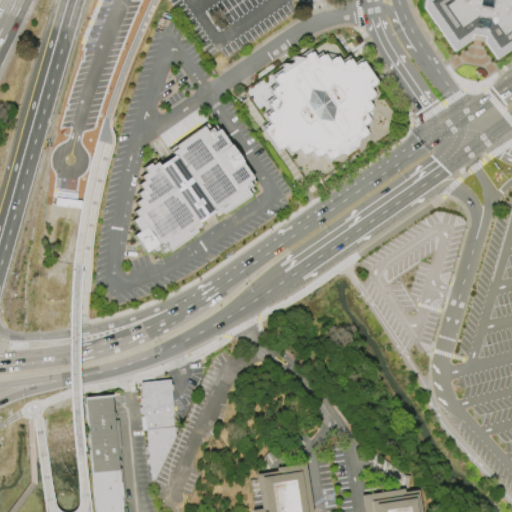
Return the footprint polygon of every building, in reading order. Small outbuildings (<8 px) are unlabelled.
[(511,0),(511,47),(495,59),(483,42),(484,36),(471,34),(470,39),(452,52),(422,8),(423,0),(511,0)] [(337,29),(401,124),(300,192),(236,97),(337,29)] [(213,124),(227,145),(228,145),(240,162),(239,162),(254,183),(248,186),(252,192),(248,195),(249,197),(227,212),(225,211),(215,218),(211,212),(196,223),(200,228),(189,236),(190,238),(168,253),(167,251),(161,255),(158,250),(153,254),(149,249),(143,253),(131,235),(137,231),(130,221),(135,217),(131,212),(137,208),(133,202),(138,199),(135,194),(140,190),(136,185),(142,181),(139,176),(144,173),(141,168),(153,160),(157,165),(172,155),(168,149),(205,123),(208,128),(213,124)] [(139,383),(168,381),(173,436),(153,481),(148,481),(139,383)] [(93,511),(82,398),(109,395),(120,511),(93,511)] [(71,411),(73,467),(87,466),(84,400),(77,401),(78,411),(71,411)] [(245,511),(245,510),(255,509),(250,474),(270,471),(269,468),(298,463),(305,511),(245,511)] [(356,511),(354,496),(396,489),(397,492),(411,490),(414,511),(356,511)]
